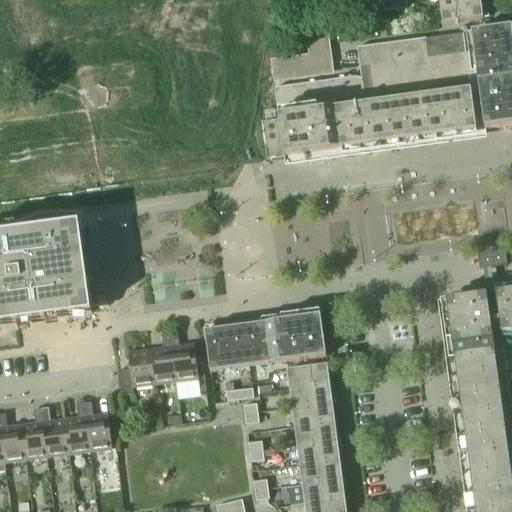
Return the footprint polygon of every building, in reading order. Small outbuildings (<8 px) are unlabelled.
[(392,0),(394,11),(407,10),(405,0),(392,0)] [(439,0),(443,26),(483,20),(489,19),(486,0),(439,0)] [(305,30),(308,56),(270,61),(272,73),(276,73),(278,83),(308,79),(306,69),(323,67),(322,62),(332,61),(328,31),(318,32),(318,28),(305,30)] [(372,91),(378,130),(380,146),(401,143),(401,139),(417,136),(417,140),(420,140),(420,136),(436,134),(436,138),(458,135),(455,111),(472,109),(475,133),(511,127),(511,28),(471,34),(426,40),(425,40),(357,49),(360,69),(369,68),(372,91)] [(276,121),(261,123),(267,161),(284,159),(285,159),(363,148),(361,132),(378,130),(372,91),(365,92),(364,86),(363,77),(354,78),(350,79),(335,81),(275,89),(277,112),(276,112),(275,109),(263,111),(265,121),(276,119),(276,121)] [(0,326),(91,314),(79,225),(0,235),(0,326)] [(503,247),(476,251),(478,264),(505,260),(503,247)] [(507,374),(511,373),(511,292),(496,294),(496,296),(501,335),(507,374)] [(447,301),(447,302),(452,340),(454,356),(462,412),(469,467),(475,511),(511,511),(511,408),(511,409),(503,410),(502,406),(495,351),(492,332),(488,297),(487,296),(447,301)] [(211,374),(326,359),(326,358),(321,318),(320,318),(284,323),(254,327),(214,332),(206,333),(205,333),(211,374)] [(169,335),(176,383),(198,380),(194,346),(179,348),(177,334),(169,335)] [(176,383),(169,335),(162,336),(164,350),(150,352),(155,386),(176,383)] [(155,386),(150,352),(128,355),(130,370),(118,372),(121,397),(134,396),(133,389),(155,386)] [(287,372),(290,391),(330,386),(327,366),(287,372)] [(290,391),(292,410),(333,405),(330,386),(290,391)] [(227,403),(254,400),(253,390),(226,393),(227,403)] [(84,405),(90,453),(112,450),(108,416),(93,418),(91,404),(84,405)] [(78,420),(64,422),(69,456),(90,453),(84,405),(76,406),(78,420)] [(259,424),(257,405),(243,407),(246,426),(259,424)] [(333,405),(292,410),(295,429),(335,424),(333,405)] [(41,410),(47,459),(69,456),(64,422),(50,424),(48,409),(41,410)] [(35,426),(21,427),(26,462),(47,459),(41,410),(33,411),(35,426)] [(0,415),(0,430),(4,465),(26,462),(21,427),(7,429),(5,415),(0,415)] [(168,427),(180,425),(179,417),(167,419),(168,427)] [(295,429),(297,448),(338,443),(335,424),(295,429)] [(248,445),(251,464),(264,462),(262,443),(248,445)] [(297,448),(300,467),(340,462),(338,443),(297,448)] [(300,467),(302,486),(343,481),(340,462),(300,467)] [(302,486),(305,506),(345,500),(343,481),(302,486)] [(267,482),(253,483),(256,502),(269,501),(267,482)] [(305,506),(305,511),(346,511),(345,500),(305,506)] [(217,511),(244,511),(242,501),(216,507),(217,511)]
